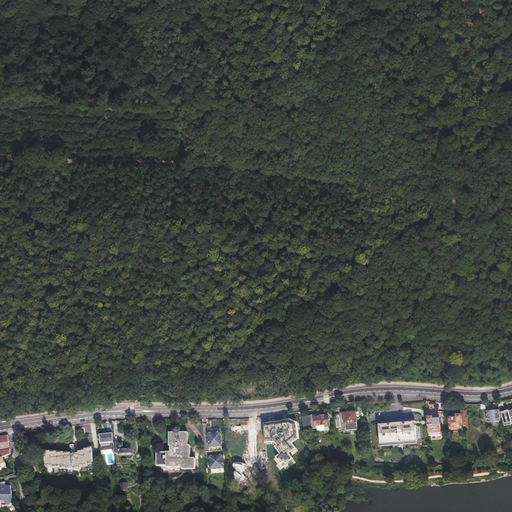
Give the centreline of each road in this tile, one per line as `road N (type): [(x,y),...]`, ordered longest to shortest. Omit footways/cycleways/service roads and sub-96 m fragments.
road 1 (track): [(0,155),(242,163),(450,194)]
road 2 (secondary): [(148,411),(259,409),(369,390),(511,390)]
road 3 (track): [(160,403),(450,194)]
road 4 (track): [(328,0),(450,194)]
